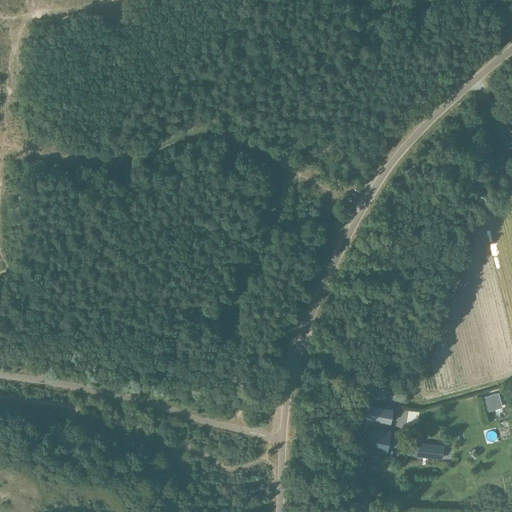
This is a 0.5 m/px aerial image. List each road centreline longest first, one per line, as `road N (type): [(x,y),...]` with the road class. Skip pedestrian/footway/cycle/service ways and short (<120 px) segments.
road 1 (unknown): [(494,0),(416,44),(316,118),(295,201),(297,248),(281,282),(264,456),(232,470),(65,408),(0,396)]
road 2 (unclassified): [(283,511),(290,403),(329,280),(405,150),(448,100),(511,48)]
